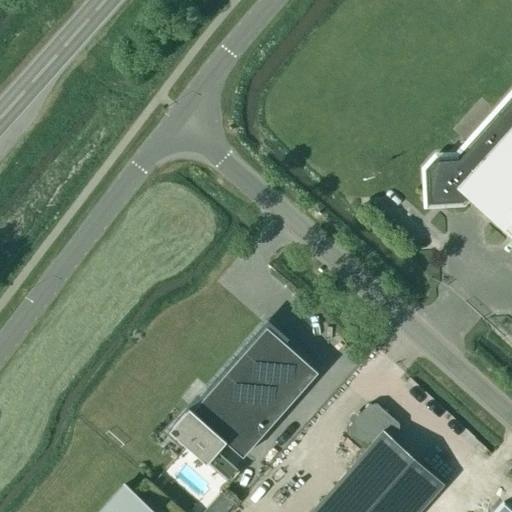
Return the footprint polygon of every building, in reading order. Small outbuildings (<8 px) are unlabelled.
[(468,195),(511,235),(511,92),(456,154),(436,155),(424,168),(425,185),(431,190),(427,194),(435,202),(440,198),(445,203),(462,202),(468,195)] [(167,428),(228,481),(229,480),(210,463),(219,453),(215,449),(223,439),(241,455),(316,370),(265,325),(191,408),(187,405),(167,428)] [(415,511),(443,482),(393,437),(398,431),(398,423),(376,403),(367,404),(348,426),(348,435),(364,449),(308,511),(415,511)] [(154,511),(124,484),(99,511),(154,511)] [(493,511),(511,511),(511,510),(503,502),(493,511)]
